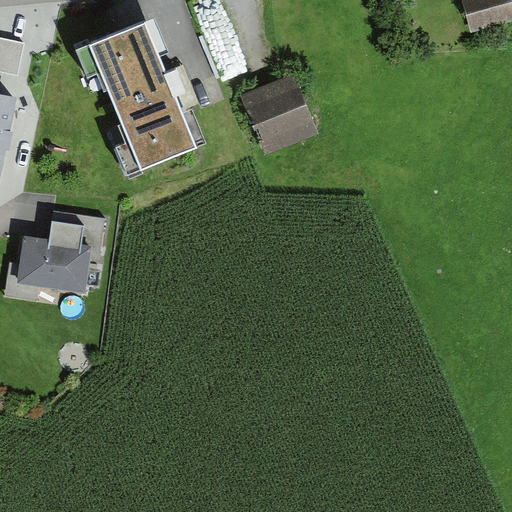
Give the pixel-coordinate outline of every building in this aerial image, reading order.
[(511,0),(464,0),(462,0),(472,33),(511,21),(511,0)] [(166,71),(146,21),(90,43),(142,169),(199,146),(184,109),(199,103),(192,86),(187,88),(178,66),(166,71)] [(221,60),(242,52),(234,30),(213,38),(221,60)] [(25,43),(0,37),(0,71),(18,75),(25,43)] [(295,74),(243,96),(268,155),(321,133),(295,74)] [(18,96),(0,92),(0,184),(7,148),(12,149),(16,132),(11,131),(18,96)] [(131,185),(144,180),(123,129),(110,134),(131,185)] [(49,238),(25,235),(17,283),(87,293),(92,257),(101,259),(107,218),(53,210),(49,238)]
